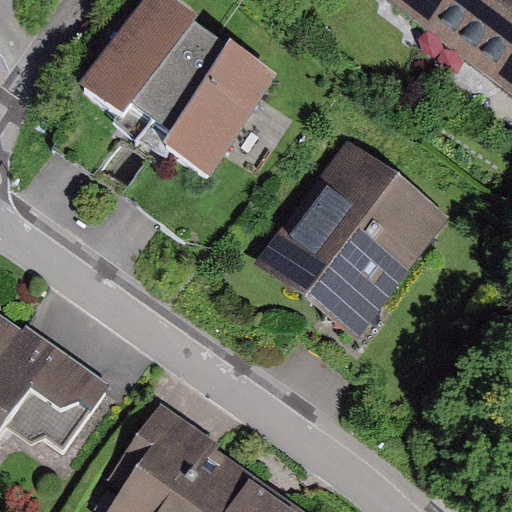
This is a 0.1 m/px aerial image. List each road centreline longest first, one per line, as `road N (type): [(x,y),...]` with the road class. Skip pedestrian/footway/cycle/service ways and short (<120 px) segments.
road 1 (residential): [(392,511),(361,483),(0,239)]
road 2 (residential): [(85,0),(0,148)]
